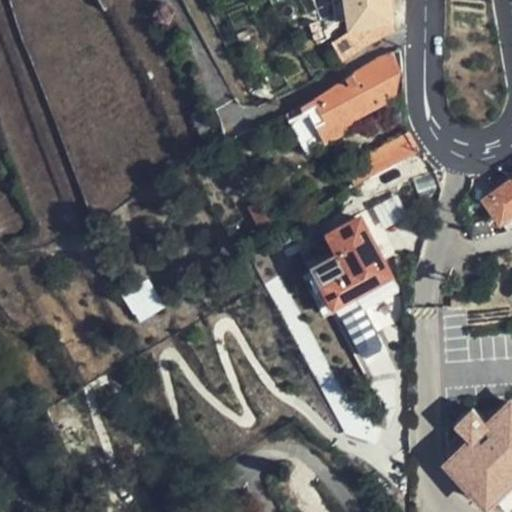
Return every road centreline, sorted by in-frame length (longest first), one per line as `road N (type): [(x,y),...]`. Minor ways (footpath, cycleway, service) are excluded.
road 1 (residential): [(460,148),(443,138),(425,107),(427,0)]
road 2 (residential): [(460,148),(425,303)]
